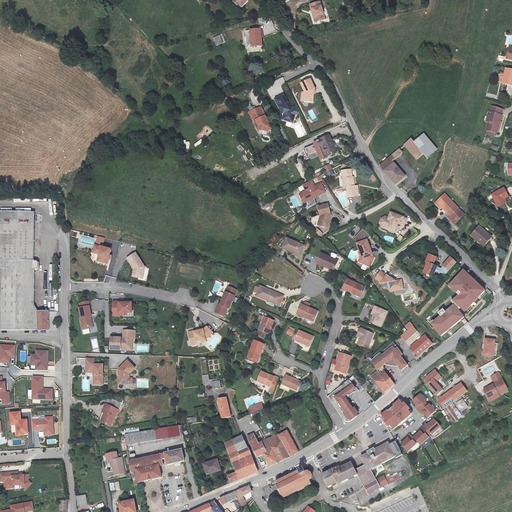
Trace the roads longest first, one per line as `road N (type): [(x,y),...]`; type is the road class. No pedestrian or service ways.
road 1 (unclassified): [(268,0),(289,36),(335,84),(371,163),(396,196)]
road 2 (residential): [(197,304),(65,289)]
road 3 (residential): [(251,481),(262,505),(296,510),(322,489),(306,454)]
